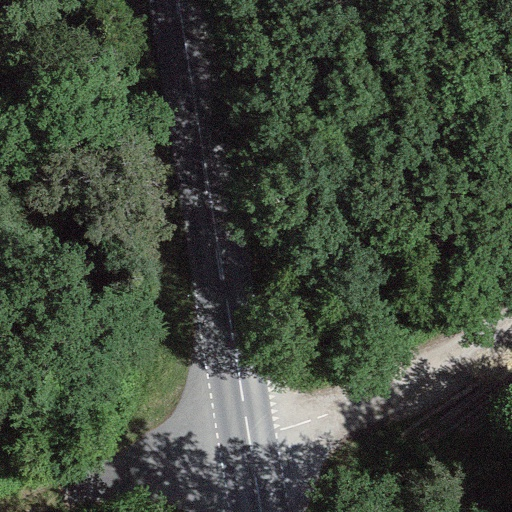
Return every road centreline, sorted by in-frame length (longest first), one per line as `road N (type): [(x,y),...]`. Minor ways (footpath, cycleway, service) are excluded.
road 1 (secondary): [(181,0),(258,511)]
road 2 (track): [(247,452),(511,331)]
road 3 (track): [(247,452),(17,511)]
